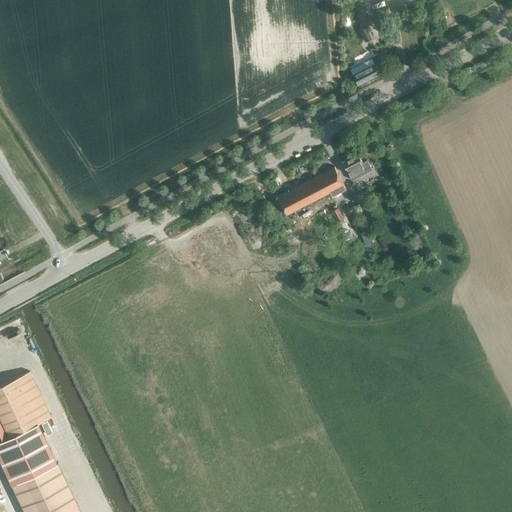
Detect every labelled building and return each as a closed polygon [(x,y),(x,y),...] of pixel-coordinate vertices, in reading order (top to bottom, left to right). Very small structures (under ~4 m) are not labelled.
[(373,36),(367,25),(364,7),(357,9),(360,29),(359,29),(365,40),(373,36)] [(350,70),(358,84),(379,73),(372,59),(350,70)] [(358,153),(342,161),(350,175),(366,167),(358,153)] [(335,167),(277,196),(286,213),(330,191),(332,196),(346,189),(335,167)] [(358,215),(364,211),(360,202),(353,205),(358,215)] [(353,236),(338,206),(331,209),(346,239),(353,236)] [(371,222),(368,216),(359,221),(362,227),(371,222)] [(300,245),(316,274),(323,270),(307,241),(300,245)] [(0,439),(9,435),(38,421),(51,415),(29,371),(0,385),(0,439)] [(0,439),(0,457),(12,483),(58,462),(44,433),(41,427),(38,421),(9,435),(0,439)] [(58,462),(12,483),(25,511),(81,511),(77,504),(58,462)]
